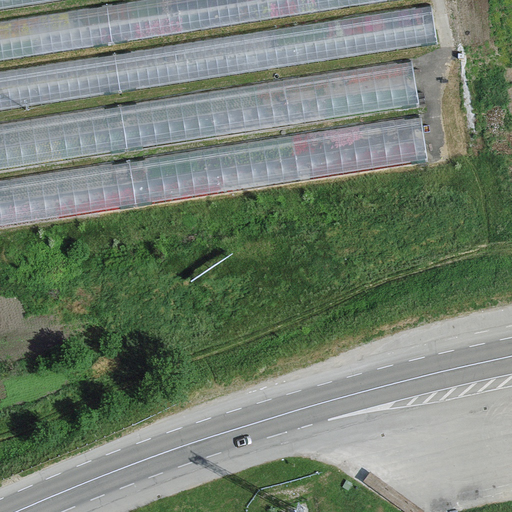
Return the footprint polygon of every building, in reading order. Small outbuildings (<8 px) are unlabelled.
[(0,54),(436,1),(436,0),(123,0),(0,15),(0,54)] [(0,105),(442,46),(437,9),(0,67),(0,105)] [(0,166),(152,148),(150,137),(426,103),(422,72),(9,122),(10,129),(0,130),(0,166)] [(275,172),(434,158),(431,122),(272,136),(275,172)] [(0,179),(0,224),(13,223),(6,179),(0,179)]
